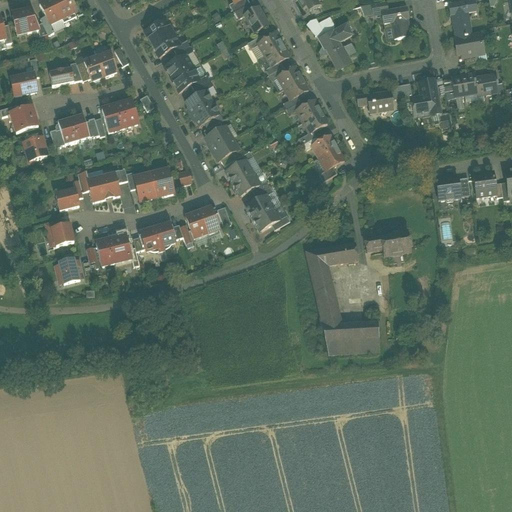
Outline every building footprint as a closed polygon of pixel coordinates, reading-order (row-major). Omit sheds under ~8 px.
[(65,0),(54,0),(51,2),(61,24),(67,21),(74,17),(65,0)] [(233,16),(234,16),(249,7),(245,0),(234,6),(233,6),(229,8),(233,16)] [(303,11),(306,10),(317,3),(317,2),(315,0),(297,0),(299,2),(298,3),(303,11)] [(50,29),(61,24),(51,2),(39,7),(45,20),(50,29)] [(319,7),(317,3),(306,10),(309,14),(310,13),(314,11),(320,8),(319,7)] [(457,41),(456,42),(470,39),(468,39),(465,24),(468,23),(467,15),(476,14),(475,4),(448,8),(450,18),(452,18),(453,25),(454,25),(457,41)] [(372,7),(374,18),(381,17),(381,16),(387,15),(385,5),(372,7)] [(249,7),(234,16),(238,23),(244,20),(244,19),(253,14),(249,7)] [(244,20),(254,37),(268,29),(258,11),(253,14),(244,19),(244,20)] [(310,13),(315,21),(318,19),(314,11),(310,13)] [(391,25),(394,43),(410,40),(406,23),(408,22),(406,12),(387,15),(381,16),(381,17),(383,27),(391,25)] [(12,18),(17,39),(38,34),(36,30),(28,13),(12,18)] [(156,23),(159,28),(165,24),(172,20),(169,15),(156,23)] [(40,23),(42,27),(47,39),(48,39),(54,36),(50,29),(45,20),(40,23)] [(318,27),(321,34),(333,27),(330,21),(318,27)] [(144,36),(152,49),(172,37),(165,24),(159,28),(144,36)] [(39,41),(47,39),(42,27),(36,30),(38,34),(39,41)] [(335,34),(333,27),(321,34),(325,40),(332,35),(335,34)] [(5,44),(6,48),(12,46),(8,28),(2,30),(5,43),(5,44)] [(335,34),(332,35),(338,46),(352,39),(346,28),(335,34)] [(342,53),(338,46),(332,35),(325,40),(318,43),(323,52),(324,51),(337,75),(352,68),(347,59),(344,61),(340,53),(342,53)] [(179,49),(172,37),(152,49),(159,61),(173,53),(179,49)] [(479,37),(470,39),(456,42),(454,42),(457,58),(463,57),(463,60),(477,58),(483,57),(479,37)] [(258,49),(264,60),(282,49),(276,38),(266,44),(257,49),(258,49)] [(247,47),(250,53),(258,49),(257,49),(266,44),(263,39),(247,47)] [(224,44),(218,47),(224,61),(230,58),(224,44)] [(173,53),(176,58),(189,50),(186,45),(179,49),(173,53)] [(289,61),(282,49),(264,60),(270,71),(271,71),(280,66),(289,61)] [(193,56),(189,50),(176,58),(174,59),(177,65),(185,60),(186,60),(193,56)] [(114,55),(123,70),(128,67),(119,52),(114,55)] [(109,57),(97,61),(104,81),(116,77),(109,57)] [(463,60),(464,67),(478,64),(477,58),(463,60)] [(165,72),(172,84),(192,72),(186,60),(185,60),(177,65),(165,72)] [(91,86),(104,81),(97,61),(84,66),(90,83),(91,86)] [(33,79),(33,82),(39,81),(36,63),(30,64),(33,79)] [(82,84),(82,86),(90,83),(84,66),(76,69),(82,84)] [(265,74),(268,80),(283,71),(280,66),(271,71),(265,74)] [(70,68),(71,73),(74,86),(82,84),(76,69),(75,67),(70,68)] [(286,76),(283,71),(268,80),(271,85),(277,82),(286,76)] [(277,82),(283,93),(301,83),(295,71),(286,76),(277,82)] [(199,83),(192,72),(172,84),(179,96),(191,89),(199,84),(199,83)] [(49,78),(52,91),(74,86),(71,73),(64,75),(63,74),(56,75),(56,76),(49,78)] [(454,98),(454,101),(455,101),(461,100),(476,97),(482,96),(483,98),(497,96),(494,78),(474,81),(474,78),(451,82),(453,93),(454,98)] [(11,84),(15,100),(36,96),(33,82),(33,79),(11,84)] [(191,89),(194,94),(209,85),(206,79),(199,83),(199,84),(191,89)] [(308,94),(301,83),(283,93),(289,104),(290,105),(297,101),(308,94)] [(422,96),(423,100),(428,99),(427,94),(436,92),(434,83),(419,86),(421,96),(422,96)] [(212,90),(209,85),(194,94),(197,99),(205,94),(212,90)] [(411,100),(409,87),(391,91),(393,103),(402,101),(411,100)] [(205,94),(209,101),(216,97),(212,90),(205,94)] [(422,100),(412,102),(411,102),(413,112),(414,118),(431,115),(431,119),(441,117),(436,92),(427,94),(428,99),(423,100),(422,100)] [(185,106),(192,119),(212,107),(209,101),(205,94),(197,99),(185,106)] [(368,109),(369,118),(393,114),(390,96),(367,100),(366,98),(362,98),(364,109),(368,109)] [(356,99),(358,110),(364,109),(362,98),(356,99)] [(140,103),(147,115),(154,111),(147,99),(140,103)] [(406,113),(413,112),(411,102),(412,102),(411,100),(402,101),(406,113)] [(461,100),(455,101),(457,113),(464,112),(461,100)] [(282,108),(286,114),(300,106),(297,101),(290,105),(289,104),(282,108)] [(130,105),(114,110),(121,133),(137,128),(130,105)] [(296,116),(302,127),(320,116),(314,105),(303,111),(296,115),(296,116)] [(303,111),(300,106),(286,114),(289,120),(296,116),(296,115),(303,111)] [(219,119),(212,107),(192,119),(199,131),(204,128),(219,119)] [(0,114),(0,115),(2,121),(7,119),(10,118),(19,115),(17,109),(0,114)] [(108,137),(121,133),(114,110),(101,114),(108,137)] [(10,118),(13,127),(16,137),(38,130),(32,111),(19,115),(10,118)] [(327,127),(320,116),(302,127),(308,137),(309,138),(312,136),(327,127)] [(90,142),(89,141),(85,126),(83,119),(70,123),(77,146),(90,142)] [(204,128),(207,133),(219,126),(222,124),(219,119),(204,128)] [(93,141),(99,139),(94,124),(94,122),(88,124),(88,125),(93,140),(93,141)] [(101,122),(94,124),(99,139),(100,141),(106,139),(101,122)] [(57,127),(59,133),(64,149),(64,150),(77,146),(70,123),(57,127)] [(88,125),(85,126),(89,141),(93,140),(88,125)] [(223,132),(219,126),(207,133),(204,135),(207,141),(223,132)] [(205,142),(212,154),(231,142),(225,131),(223,132),(207,141),(205,142)] [(50,135),(55,153),(61,151),(60,150),(56,134),(56,133),(50,135)] [(60,150),(64,149),(59,133),(56,134),(60,150)] [(301,149),(303,148),(315,141),(312,136),(309,138),(308,137),(298,143),(301,149)] [(24,141),(26,147),(39,143),(38,137),(24,141)] [(311,151),(318,162),(336,151),(329,140),(318,146),(311,150),(311,151)] [(318,146),(315,141),(303,148),(306,154),(311,151),(311,150),(318,146)] [(79,153),(92,149),(90,142),(77,146),(79,153)] [(238,154),(231,142),(212,154),(218,165),(220,164),(236,155),(238,154)] [(24,148),(27,161),(29,166),(34,164),(47,161),(41,143),(39,143),(26,147),(24,148)] [(343,165),(336,151),(318,162),(325,175),(333,171),(343,165)] [(224,170),(234,164),(239,161),(236,155),(220,164),(224,170)] [(250,155),(239,161),(234,164),(237,169),(246,164),(246,165),(253,161),(250,155)] [(225,176),(232,188),(253,176),(246,165),(246,164),(237,169),(225,176)] [(318,179),(323,186),(337,178),(333,171),(325,175),(318,179)] [(259,172),(253,176),(259,188),(266,184),(259,172)] [(117,187),(127,184),(126,178),(124,173),(113,176),(113,179),(114,178),(117,187)] [(154,177),(150,178),(155,202),(173,197),(167,174),(163,175),(163,174),(154,177)] [(178,177),(181,189),(191,187),(188,175),(178,177)] [(473,178),(476,201),(496,198),(494,187),(493,175),(473,178)] [(133,176),(126,178),(127,184),(130,194),(136,192),(137,192),(134,182),(133,176)] [(259,188),(253,176),(232,188),(239,201),(251,194),(260,189),(259,188)] [(77,179),(79,185),(82,196),(89,194),(87,185),(88,185),(86,177),(77,179)] [(113,179),(98,182),(103,204),(120,199),(117,187),(114,178),(113,179)] [(140,206),(155,202),(150,178),(134,182),(137,192),(136,192),(137,199),(138,199),(140,206)] [(453,202),(460,202),(460,200),(457,183),(457,181),(436,183),(438,204),(445,203),(446,205),(453,204),(453,202)] [(467,181),(457,183),(460,200),(470,199),(467,181)] [(92,206),(103,204),(98,182),(88,185),(87,185),(89,194),(92,206)] [(251,194),(254,199),(270,190),(266,184),(259,188),(260,189),(251,194)] [(83,201),(82,196),(79,185),(73,186),(75,194),(77,202),(83,201)] [(506,186),(500,187),(502,200),(503,204),(509,204),(509,199),(508,199),(506,186)] [(273,196),(270,190),(254,199),(257,204),(266,199),(266,200),(273,196)] [(55,199),(59,214),(79,210),(77,202),(75,194),(55,199)] [(245,211),(252,223),(273,211),(266,200),(266,199),(257,204),(245,211)] [(217,214),(223,230),(231,228),(224,211),(217,214)] [(280,223),(273,211),(252,223),(259,235),(271,228),(280,223)] [(210,212),(199,216),(207,237),(218,233),(210,212)] [(194,242),(207,237),(199,216),(186,221),(194,242)] [(271,228),(274,234),(290,225),(286,219),(280,223),(271,228)] [(49,227),(51,233),(62,230),(60,224),(49,227)] [(49,243),(54,242),(51,233),(49,227),(44,228),(48,243),(49,243)] [(173,244),(173,241),(169,231),(169,228),(161,230),(162,231),(159,232),(158,231),(154,232),(161,255),(162,255),(164,254),(164,253),(167,252),(169,251),(171,248),(175,247),(173,244)] [(62,230),(51,233),(54,242),(55,249),(56,251),(74,246),(69,229),(65,230),(62,230)] [(173,244),(183,241),(179,232),(178,229),(172,231),(175,240),(173,241),(173,244)] [(186,230),(179,232),(183,241),(185,247),(191,245),(186,230)] [(160,255),(161,255),(154,232),(151,233),(151,235),(148,236),(147,234),(140,237),(141,239),(144,250),(145,252),(146,256),(150,255),(152,256),(155,256),(158,255),(158,256),(160,255)] [(382,253),(383,260),(411,255),(408,236),(399,237),(398,234),(392,235),(393,238),(364,243),(366,255),(382,253)] [(117,241),(108,244),(114,267),(131,262),(129,253),(128,249),(127,246),(125,246),(124,245),(126,239),(123,240),(123,238),(117,239),(117,241)] [(135,251),(136,255),(145,252),(144,250),(142,251),(139,241),(133,243),(135,251)] [(101,270),(114,267),(108,244),(95,247),(101,270)] [(305,255),(321,329),(341,328),(327,270),(358,265),(355,247),(305,255)] [(86,253),(89,267),(97,265),(93,251),(86,253)] [(131,262),(133,270),(139,269),(136,255),(135,251),(129,253),(131,262)] [(61,282),(63,289),(80,285),(78,277),(81,276),(78,263),(74,264),(74,263),(58,267),(58,268),(54,269),(58,282),(61,282)] [(377,325),(341,328),(321,329),(325,346),(379,343),(377,325)] [(379,355),(379,343),(325,346),(328,358),(379,355)]
